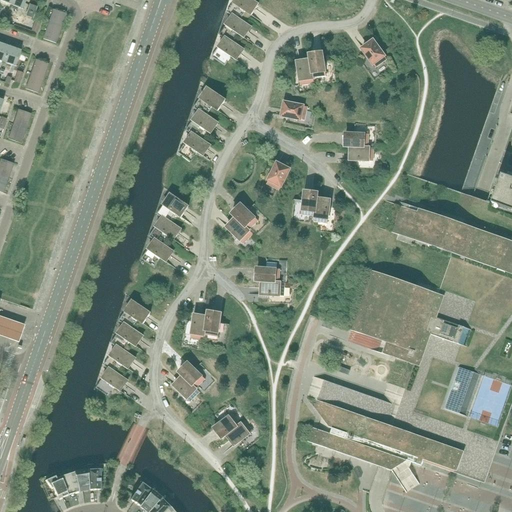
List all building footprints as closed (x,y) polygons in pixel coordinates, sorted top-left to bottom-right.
[(22,10),(26,0),(12,0),(11,5),(22,10)] [(240,21),(240,20),(244,15),(252,21),(254,18),(261,8),(258,6),(249,0),(235,0),(227,13),(232,16),(240,21)] [(33,19),(36,8),(30,5),(26,16),(33,19)] [(61,29),(66,15),(53,11),(48,25),(61,29)] [(240,20),(240,21),(232,16),(219,35),(224,39),(225,38),(232,43),(233,43),(238,35),(244,38),(250,29),(251,28),(240,20)] [(37,33),(40,23),(35,22),(32,32),(37,33)] [(56,44),(61,29),(48,25),(43,39),(56,44)] [(233,43),(232,43),(225,38),(224,39),(212,58),(215,60),(225,67),(227,62),(231,57),(237,61),(243,51),(244,50),(233,43)] [(362,50),(372,64),(373,65),(376,68),(382,63),(383,63),(386,61),(387,61),(373,41),(368,45),(362,50)] [(9,48),(8,47),(0,44),(0,61),(4,62),(9,48)] [(16,67),(21,52),(9,48),(4,62),(16,67)] [(309,56),(310,61),(311,72),(312,78),(313,78),(325,77),(326,77),(324,63),(323,54),(321,54),(309,56)] [(43,79),(48,65),(36,61),(31,75),(43,79)] [(312,78),(311,72),(310,61),(305,62),(297,63),(299,81),(300,86),(308,84),(313,84),(314,84),(313,78),(312,78)] [(19,84),(22,74),(17,72),(14,82),(19,84)] [(38,94),(43,79),(31,75),(26,89),(38,94)] [(218,112),(225,101),(207,89),(193,109),(199,112),(206,117),(207,116),(213,108),(218,112)] [(307,108),(284,103),(284,106),(282,117),(300,120),(304,121),(306,113),(307,108)] [(26,130),(31,115),(18,111),(13,125),(26,130)] [(207,116),(206,117),(199,112),(186,131),(191,135),(191,134),(199,139),(205,130),(211,134),(217,125),(218,124),(207,116)] [(21,144),(26,130),(13,125),(8,139),(21,144)] [(199,139),(191,134),(191,135),(178,153),(191,162),(193,159),(194,158),(198,153),(203,157),(210,147),(210,146),(199,139)] [(369,136),(369,135),(355,134),(351,134),(345,134),(345,148),(350,148),(368,149),(368,148),(368,144),(368,136),(369,136)] [(374,148),(369,148),(368,148),(368,149),(350,148),(350,154),(350,161),(369,162),(373,162),(373,153),(373,149),(374,149),(374,148)] [(0,176),(8,179),(13,165),(1,160),(0,162),(0,176)] [(284,168),(278,164),(277,164),(268,181),(269,181),(267,184),(274,188),(274,189),(278,190),(278,191),(279,191),(289,170),(284,168)] [(500,182),(494,180),(497,174),(489,171),(483,169),(472,201),(470,206),(464,225),(456,222),(452,221),(443,218),(441,217),(438,216),(437,219),(409,210),(409,209),(405,208),(401,207),(392,233),(398,235),(407,238),(411,240),(413,241),(427,246),(430,246),(452,254),(452,255),(446,272),(440,290),(438,294),(432,292),(428,291),(416,287),(375,272),(372,271),(372,272),(361,304),(358,311),(351,331),(356,333),(382,342),(386,343),(390,345),(387,356),(396,359),(413,365),(405,389),(402,399),(399,407),(398,407),(395,405),(392,405),(392,404),(390,404),(384,402),(382,401),(366,396),(330,383),(324,381),(323,380),(323,381),(322,384),(321,387),(316,400),(314,407),(314,408),(321,417),(329,428),(332,429),(330,434),(327,433),(326,433),(317,430),(313,428),(313,429),(308,442),(312,444),(332,451),(333,451),(334,451),(351,456),(358,457),(360,458),(374,463),(373,465),(377,467),(387,470),(391,472),(392,472),(394,474),(395,477),(400,484),(407,479),(413,475),(409,469),(410,466),(411,463),(421,466),(423,462),(480,482),(483,472),(494,442),(495,439),(499,428),(511,394),(511,390),(511,179),(502,176),(500,182)] [(0,192),(3,194),(8,179),(0,176),(0,192)] [(315,217),(317,199),(318,194),(304,192),(303,200),(303,201),(301,216),(302,216),(302,215),(310,216),(314,217),(315,217)] [(189,207),(183,204),(170,195),(156,215),(162,218),(170,223),(170,222),(176,214),(181,218),(188,209),(189,207)] [(330,201),(323,200),(322,200),(317,199),(315,217),(314,217),(313,223),(314,223),(314,222),(319,223),(327,224),(328,220),(330,201)] [(247,211),(241,205),(232,215),(236,219),(237,220),(248,231),(249,231),(257,222),(258,222),(258,221),(247,211)] [(170,222),(170,223),(162,218),(149,237),(154,241),(155,240),(162,245),(168,237),(174,240),(180,231),(181,230),(170,222)] [(248,231),(237,220),(236,219),(232,222),(226,228),(240,241),(243,244),(249,238),(252,235),(253,235),(249,231),(248,231)] [(162,245),(155,240),(154,241),(141,260),(154,269),(157,264),(161,259),(166,263),(173,253),(173,252),(162,245)] [(266,269),(257,269),(256,282),(261,283),(279,284),(279,283),(280,271),(280,270),(266,269)] [(261,288),(261,296),(284,297),(284,288),(285,284),(285,283),(279,283),(279,284),(261,283),(261,288)] [(151,314),(135,304),(132,302),(118,322),(124,325),(132,330),(132,329),(138,321),(143,325),(150,315),(151,314)] [(221,315),(216,314),(208,313),(207,318),(204,335),(205,335),(217,337),(217,338),(218,338),(220,324),(221,315)] [(202,317),(195,316),(194,316),(193,322),(191,334),(190,338),(203,341),(204,341),(205,335),(204,335),(207,318),(202,317)] [(3,320),(1,319),(0,322),(0,337),(3,339),(9,341),(15,343),(21,345),(27,329),(21,326),(15,324),(9,322),(3,320)] [(132,329),(132,330),(124,325),(111,344),(116,348),(117,347),(124,352),(130,343),(136,347),(142,338),(143,337),(132,329)] [(117,374),(121,368),(122,366),(128,370),(135,360),(135,359),(124,352),(117,347),(116,348),(103,366),(109,370),(109,369),(116,375),(117,374)] [(205,381),(205,380),(195,370),(194,369),(188,364),(180,372),(179,374),(181,375),(183,377),(184,379),(195,390),(196,389),(204,380),(205,381)] [(117,374),(116,375),(109,369),(109,370),(96,389),(109,398),(112,394),(111,393),(115,388),(121,392),(127,382),(128,382),(117,374)] [(183,377),(180,380),(173,387),(187,400),(190,403),(199,393),(199,394),(200,393),(196,389),(195,390),(184,379),(183,377)] [(222,440),(226,436),(240,425),(232,415),(233,415),(232,414),(221,423),(214,429),(222,440)] [(234,447),(249,435),(253,432),(247,426),(246,424),(245,422),(245,421),(240,425),(226,436),(230,441),(234,447)] [(100,480),(102,470),(96,469),(96,471),(88,471),(89,491),(100,491),(100,480)] [(88,471),(74,473),(78,493),(89,491),(88,471)] [(74,473),(60,477),(68,496),(78,493),(74,473)] [(60,477),(56,479),(55,477),(45,481),(52,490),(53,489),(58,501),(68,496),(60,477)] [(145,486),(145,485),(140,483),(136,492),(130,501),(139,507),(151,491),(145,486)] [(145,511),(149,511),(161,499),(151,491),(139,507),(145,511)] [(165,511),(170,508),(161,499),(149,511),(165,511)]
